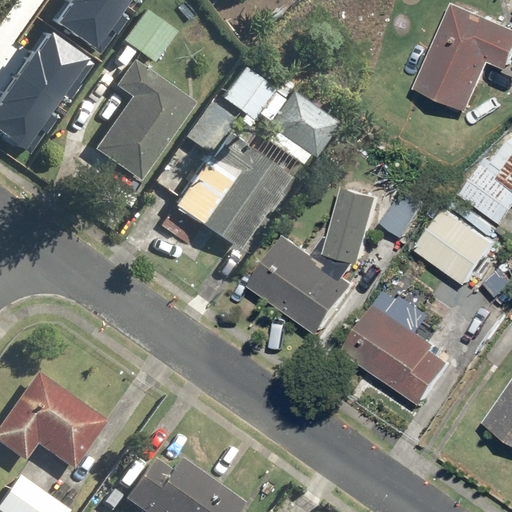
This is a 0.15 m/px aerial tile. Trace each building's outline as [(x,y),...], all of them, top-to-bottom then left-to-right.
[(60,0),(63,2),(51,20),(87,46),(118,0),(60,0)] [(493,60),(511,67),(511,25),(458,2),(421,87),(472,109),(493,60)] [(145,8),(121,37),(153,62),(176,33),(145,8)] [(42,31),(0,89),(0,139),(20,154),(37,131),(31,127),(81,59),(42,31)] [(134,61),(115,88),(127,97),(91,146),(136,179),(191,103),(134,61)] [(248,65),(222,95),(248,118),(274,88),(248,65)] [(290,88),(284,97),(275,91),(260,113),(269,119),(266,124),(268,125),(308,153),(312,155),(336,119),(290,88)] [(268,125),(261,135),(210,100),(185,136),(210,153),(175,203),(238,247),(298,161),(301,163),(308,153),(268,125)] [(511,142),(496,163),(489,157),(462,191),(503,223),(511,212),(511,142)] [(366,262),(382,197),(348,188),(332,253),(366,262)] [(406,236),(427,204),(408,191),(386,222),(406,236)] [(449,207),(419,246),(467,283),(497,243),(449,207)] [(357,281),(287,234),(254,284),(323,330),(357,281)] [(418,330),(426,319),(391,294),(351,349),(424,402),(456,357),(418,330)] [(0,422),(0,444),(23,461),(35,444),(71,470),(104,424),(35,374),(0,422)] [(511,386),(488,422),(511,438),(511,386)] [(122,500),(138,511),(237,511),(243,505),(178,459),(167,475),(149,462),(122,500)] [(66,511),(17,477),(0,500),(0,511),(66,511)]
